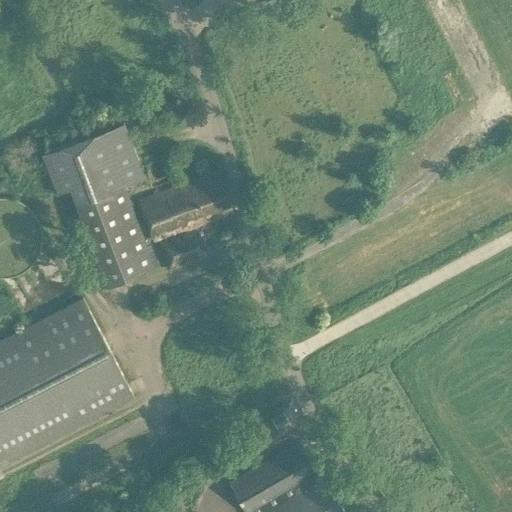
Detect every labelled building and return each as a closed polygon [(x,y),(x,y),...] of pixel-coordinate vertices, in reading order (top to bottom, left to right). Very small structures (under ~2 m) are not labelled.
[(149,176),(128,121),(50,150),(64,189),(72,186),(108,284),(162,264),(155,246),(150,244),(128,184),(149,176)] [(231,211),(217,172),(140,200),(154,239),(184,228),(186,232),(159,243),(168,269),(206,255),(195,224),(231,211)] [(0,276),(7,276),(15,275),(23,271),(30,265),(35,259),(39,251),(41,244),(42,237),(41,228),(38,221),(35,216),(31,210),(26,206),(17,200),(9,198),(0,198),(0,276)] [(0,340),(0,464),(133,396),(83,298),(0,340)] [(319,474),(300,442),(230,482),(246,511),(343,511),(326,476),(307,486),(305,482),(319,474)] [(32,466),(41,486),(66,475),(57,454),(32,466)] [(58,484),(44,492),(54,511),(59,511),(70,507),(58,484)]
